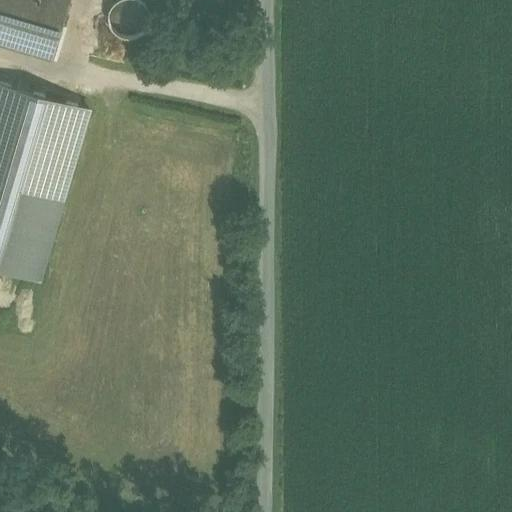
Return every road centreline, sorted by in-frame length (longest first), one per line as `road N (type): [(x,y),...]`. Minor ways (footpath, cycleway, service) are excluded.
road 1 (track): [(263,511),(265,0)]
road 2 (track): [(0,58),(263,106)]
